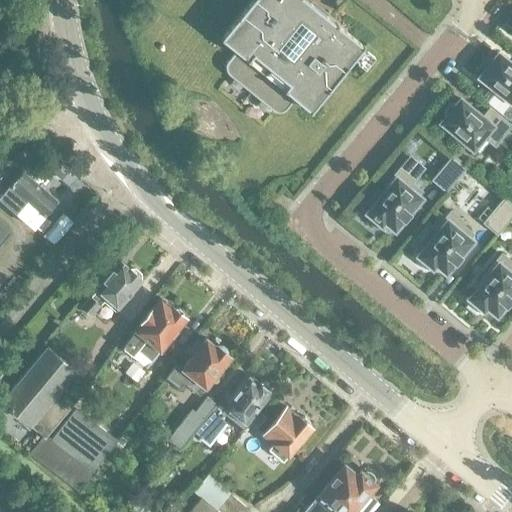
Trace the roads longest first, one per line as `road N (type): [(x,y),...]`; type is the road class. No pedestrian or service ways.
road 1 (residential): [(442,448),(132,180),(75,76),(63,0)]
road 2 (residential): [(492,384),(307,232),(307,213),(479,0)]
